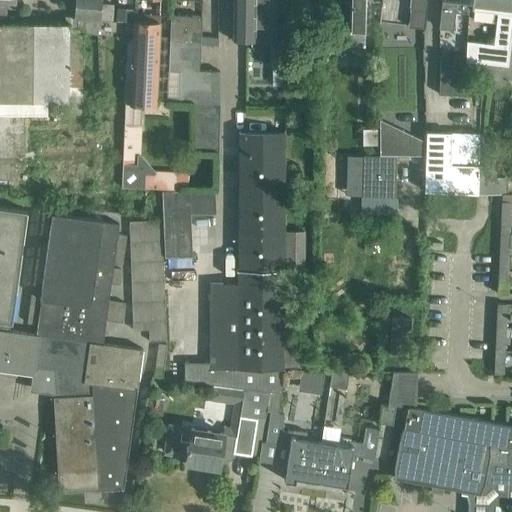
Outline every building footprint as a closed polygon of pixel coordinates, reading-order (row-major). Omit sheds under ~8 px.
[(0,0),(0,21),(6,22),(7,5),(16,5),(16,0),(0,0)] [(73,0),(72,17),(100,19),(101,0),(73,0)] [(233,0),(232,40),(256,40),(256,27),(267,27),(268,10),(269,10),(268,0),(233,0)] [(351,0),(350,44),(364,45),(365,0),(351,0)] [(381,0),(379,19),(424,25),(426,0),(381,0)] [(470,0),(442,0),(439,27),(453,29),(455,7),(469,9),(470,0)] [(474,0),(472,19),(477,20),(477,18),(497,21),(499,0),(474,0)] [(511,37),(511,0),(499,0),(497,21),(494,45),(492,64),(508,66),(511,37)] [(168,69),(168,102),(180,102),(194,102),(193,150),(219,150),(220,100),(221,71),(211,71),(211,68),(199,68),(202,15),(171,15),(168,69)] [(128,21),(125,103),(158,104),(160,22),(128,21)] [(0,113),(32,113),(59,113),(59,101),(69,101),(69,113),(84,114),(84,87),(81,87),(81,65),(81,36),(76,36),(76,28),(68,28),(68,23),(0,22),(0,113)] [(204,36),(203,45),(220,46),(220,37),(204,36)] [(494,45),(467,41),(466,61),(492,64),(494,45)] [(465,70),(440,68),(439,94),(464,95),(465,79),(465,70)] [(478,80),(465,79),(464,95),(477,96),(478,80)] [(426,141),(379,119),(380,155),(425,155),(426,141)] [(124,123),(122,186),(165,189),(176,189),(177,172),(165,172),(157,172),(140,153),(141,124),(124,123)] [(426,131),(424,189),(478,193),(479,133),(426,131)] [(222,283),(210,283),(210,367),(283,367),(284,132),(239,132),(238,288),(222,288),(222,283)] [(363,154),(362,212),(395,212),(396,155),(380,155),(363,154)] [(216,213),(215,190),(162,190),(166,275),(180,274),(179,255),(192,255),(190,213),(216,213)] [(511,202),(502,201),(501,225),(510,225),(511,202)] [(0,369),(33,374),(31,391),(53,394),(53,396),(53,405),(58,491),(117,488),(123,488),(137,389),(139,369),(142,348),(104,343),(107,320),(122,322),(125,302),(109,300),(112,283),(121,284),(123,269),(114,268),(114,264),(123,265),(127,235),(118,234),(119,222),(102,220),(102,218),(53,211),(42,210),(26,323),(38,324),(37,334),(9,330),(10,320),(26,209),(0,205),(0,369)] [(510,225),(501,225),(499,248),(509,248),(510,225)] [(509,248),(499,248),(499,269),(508,270),(509,248)] [(508,270),(499,269),(497,293),(507,294),(508,270)] [(507,304),(497,303),(496,326),(506,327),(507,304)] [(389,354),(409,355),(411,318),(391,317),(389,354)] [(506,327),(496,326),(495,349),(505,350),(506,327)] [(505,350),(495,349),(494,373),(503,373),(505,350)] [(301,369),(299,388),(321,389),(323,371),(301,369)] [(417,372),(393,372),(387,405),(388,405),(388,404),(416,406),(417,372)] [(258,389),(212,383),(209,401),(233,403),(229,426),(223,426),(222,431),(191,427),(170,424),(166,452),(186,455),(185,462),(219,467),(222,448),(234,449),(233,452),(251,455),(251,454),(259,455),(260,445),(269,391),(258,389)] [(511,511),(511,423),(410,407),(394,477),(431,484),(430,490),(442,493),(443,486),(470,491),(469,511),(511,511)] [(284,414),(269,412),(265,441),(289,445),(284,479),(295,481),(295,480),(315,483),(321,442),(293,437),(294,432),(281,430),(284,414)] [(349,446),(321,442),(315,483),(344,488),(343,491),(345,492),(351,455),(374,458),(379,428),(365,426),(363,442),(350,440),(349,446)]
